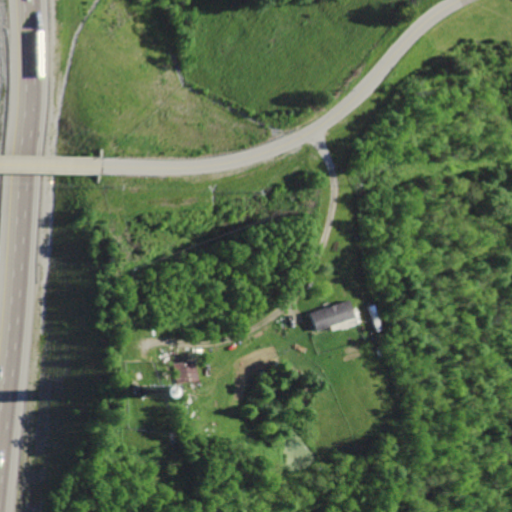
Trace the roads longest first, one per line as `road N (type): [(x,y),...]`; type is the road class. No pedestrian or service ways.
road 1 (motorway): [(10,511),(38,266),(38,0)]
road 2 (tertiary): [(463,0),(410,38),(334,120),(290,145),(202,167),(97,166)]
